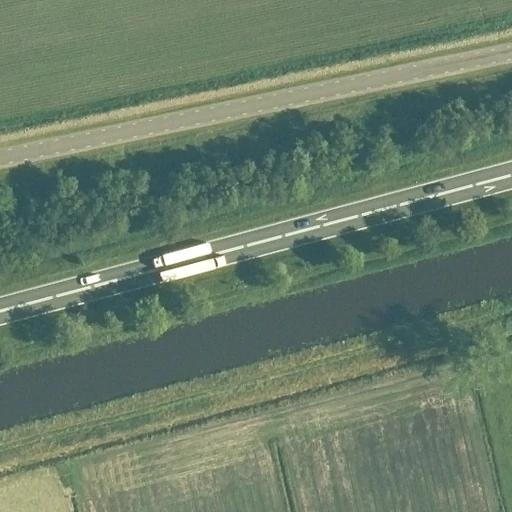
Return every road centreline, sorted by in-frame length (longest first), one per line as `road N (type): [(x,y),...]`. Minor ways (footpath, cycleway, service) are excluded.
road 1 (trunk): [(0,312),(511,176)]
road 2 (unclassified): [(0,160),(511,56)]
